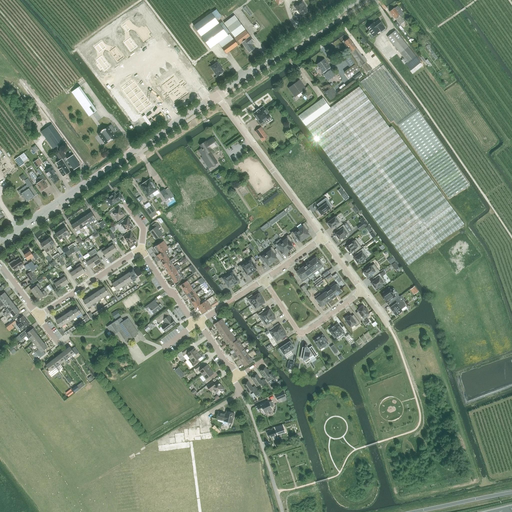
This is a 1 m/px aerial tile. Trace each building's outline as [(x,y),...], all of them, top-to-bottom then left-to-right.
[(306,15),(306,14),(309,11),(305,6),(305,5),(303,1),(295,7),(302,16),(303,16),(304,16),(306,15)] [(390,12),(397,21),(395,23),(397,27),(405,22),(401,16),(404,14),(398,6),(395,9),(395,8),(390,12)] [(214,9),(218,17),(223,15),(218,7),(214,9)] [(212,13),(211,13),(194,26),(211,48),(228,35),(212,13)] [(224,23),(235,37),(245,29),(235,15),(224,23)] [(381,32),(385,28),(379,20),(375,23),(374,23),(367,28),(369,30),(368,31),(369,31),(372,35),(379,29),(381,32)] [(143,28),(137,32),(144,41),(149,37),(147,34),(149,32),(146,28),(144,29),(143,28)] [(254,49),(251,45),(255,42),(250,36),(246,30),(236,38),(240,44),(242,43),(249,52),(254,49)] [(404,30),(402,32),(404,35),(408,40),(410,39),(404,30)] [(387,37),(404,58),(402,60),(405,64),(406,64),(411,70),(421,63),(395,31),(387,37)] [(226,54),(230,51),(238,45),(234,39),(232,41),(229,36),(219,43),(226,54)] [(130,38),(124,43),(131,51),(137,47),(130,38)] [(356,61),(360,67),(362,66),(368,74),(372,70),(366,62),(367,61),(363,56),(362,57),(349,39),(344,42),(349,48),(348,49),(356,61)] [(117,48),(111,53),(117,62),(123,57),(117,48)] [(347,56),(351,64),(355,62),(351,54),(347,56)] [(430,70),(432,69),(430,67),(432,65),(428,59),(426,60),(422,56),(421,58),(430,70)] [(99,63),(97,65),(100,69),(102,68),(105,71),(110,67),(103,58),(98,62),(99,63)] [(328,81),(336,75),(325,59),(317,65),(324,73),(323,74),(328,81)] [(218,63),(211,67),(218,76),(222,73),(221,73),(223,71),(218,63)] [(384,64),(360,82),(391,123),(392,122),(394,121),(397,125),(400,129),(440,184),(450,198),(470,184),(461,171),(445,149),(423,118),(422,116),(418,110),(392,75),(384,64)] [(357,65),(345,73),(349,78),(361,70),(357,65)] [(174,76),(168,81),(174,89),(180,85),(179,83),(174,76)] [(129,85),(128,86),(132,90),(138,86),(134,81),(133,82),(131,84),(129,85)] [(168,81),(162,85),(167,92),(168,94),(174,89),(168,81)] [(297,95),(306,89),(300,81),(291,87),(297,95)] [(180,85),(174,89),(180,98),(186,93),(181,86),(180,85)] [(72,92),(89,116),(98,110),(80,86),(72,92)] [(123,90),(122,91),(126,95),(132,90),(128,86),(128,87),(126,88),(123,90)] [(138,86),(132,90),(135,95),(141,90),(138,86)] [(448,203),(435,184),(392,126),(390,128),(359,86),(330,108),(323,98),(299,116),(306,126),(381,228),(409,265),(465,224),(448,203)] [(325,93),(331,101),(338,95),(333,87),(325,93)] [(174,89),(168,94),(169,95),(174,102),(180,98),(174,89)] [(132,90),(126,95),(129,99),(135,95),(132,90)] [(141,90),(135,95),(139,99),(145,95),(141,90)] [(135,95),(129,99),(133,104),(139,99),(135,95)] [(145,95),(139,99),(142,103),(148,99),(145,95)] [(139,99),(133,104),(136,108),(142,103),(139,99)] [(148,99),(142,103),(145,108),(146,108),(148,107),(150,105),(151,104),(148,99)] [(142,103),(136,108),(140,113),(141,112),(143,110),(145,109),(145,108),(142,103)] [(270,117),(271,117),(263,107),(263,106),(259,109),(257,111),(253,114),(260,124),(267,120),(271,118),(270,117)] [(52,124),(41,132),(53,149),(64,141),(52,124)] [(101,132),(98,134),(105,144),(109,141),(112,139),(113,140),(117,137),(113,133),(115,131),(113,129),(114,129),(112,125),(109,127),(109,126),(106,129),(106,128),(104,130),(103,128),(102,128),(100,130),(99,130),(101,132)] [(262,141),(268,137),(260,128),(255,132),(262,141)] [(218,145),(213,138),(207,142),(206,141),(200,145),(206,154),(201,157),(209,169),(217,163),(210,152),(209,151),(218,145)] [(74,169),(80,165),(73,155),(67,159),(74,169)] [(19,156),(15,160),(19,165),(23,162),(19,156)] [(42,164),(39,159),(34,162),(38,167),(42,164)] [(61,159),(57,162),(61,168),(59,170),(63,176),(65,175),(65,176),(70,172),(66,165),(65,165),(61,159)] [(56,182),(60,179),(51,167),(45,171),(50,179),(51,178),(54,182),(53,183),(54,185),(57,183),(56,182)] [(37,184),(42,191),(48,187),(44,181),(46,179),(43,174),(37,178),(40,182),(37,184)] [(147,184),(153,193),(155,196),(160,193),(150,179),(146,182),(147,184),(146,184),(147,184)] [(153,193),(147,184),(146,184),(147,184),(146,182),(140,185),(140,186),(148,197),(153,193)] [(31,200),(33,198),(32,198),(38,194),(32,185),(24,191),(22,189),(18,191),(21,196),(22,195),(27,201),(30,199),(31,200)] [(119,200),(123,197),(119,193),(116,195),(114,193),(107,199),(112,205),(119,200)] [(322,215),(332,207),(326,198),(317,204),(320,208),(318,209),(318,210),(317,211),(320,214),(321,214),(322,215)] [(152,206),(146,210),(150,215),(155,211),(152,206)] [(118,220),(125,215),(119,207),(116,210),(114,207),(109,211),(111,213),(113,213),(118,220)] [(96,219),(92,212),(87,215),(94,226),(99,223),(96,219)] [(94,226),(87,215),(82,219),(86,226),(89,223),(92,227),(94,226)] [(276,216),(269,221),(272,225),(279,220),(276,216)] [(337,216),(333,219),(327,224),(330,228),(331,227),(331,228),(336,225),(337,228),(343,224),(337,216)] [(86,226),(82,219),(77,222),(81,229),(82,230),(84,233),(85,232),(85,231),(83,228),(86,226)] [(123,219),(118,223),(120,225),(121,224),(127,232),(134,227),(128,219),(125,221),(123,219)] [(104,220),(99,224),(102,229),(107,225),(104,220)] [(362,223),(357,227),(360,230),(364,227),(368,224),(365,221),(362,223)] [(81,229),(77,222),(72,225),(76,232),(79,230),(82,234),(84,233),(82,230),(81,229)] [(156,239),(163,235),(159,229),(161,227),(157,222),(151,226),(153,229),(150,232),(153,236),(153,235),(156,239)] [(267,223),(260,228),(263,231),(270,226),(267,223)] [(309,235),(306,230),(308,228),(304,223),(302,225),(303,227),(299,230),(305,238),(309,235)] [(349,232),(344,225),(338,229),(340,231),(336,234),(337,235),(336,236),(339,240),(342,238),(343,239),(346,237),(345,236),(349,232)] [(69,233),(70,233),(66,227),(61,230),(65,237),(67,235),(68,237),(71,235),(69,233)] [(60,240),(65,237),(61,230),(56,234),(60,240)] [(305,238),(299,230),(295,233),(293,231),(291,233),(295,238),(297,237),(300,241),(305,238)] [(134,242),(137,240),(131,232),(124,237),(130,245),(129,246),(131,249),(135,245),(134,242)] [(286,236),(281,240),(285,245),(288,249),(289,250),(293,247),(292,246),(292,244),(290,242),(292,240),(288,235),(286,236)] [(51,237),(46,241),(50,247),(53,245),(54,247),(57,246),(51,237)] [(88,238),(83,242),(88,248),(96,242),(93,238),(90,240),(88,238)] [(277,243),(274,245),(278,250),(281,249),(283,252),(284,253),(289,250),(288,249),(285,245),(281,240),(281,239),(276,242),(277,243)] [(362,248),(356,240),(352,243),(350,241),(347,243),(349,245),(345,248),(348,252),(349,251),(350,252),(354,249),(356,252),(362,248)] [(50,247),(46,241),(41,244),(47,252),(49,251),(48,248),(50,247)] [(164,241),(159,244),(164,251),(168,249),(168,248),(164,241)] [(112,254),(118,251),(114,245),(114,244),(113,242),(109,245),(110,247),(108,248),(112,254)] [(159,254),(164,251),(159,244),(155,247),(159,254)] [(57,249),(60,252),(52,257),(54,259),(62,254),(64,253),(60,247),(57,249)] [(112,254),(108,248),(106,249),(105,247),(101,250),(102,252),(103,252),(107,258),(112,254)] [(276,252),(272,247),(265,252),(273,262),(277,259),(274,254),(276,252)] [(368,256),(362,248),(357,253),(358,255),(354,258),(355,259),(354,260),(357,264),(361,262),(362,263),(365,261),(364,259),(368,256)] [(96,265),(101,261),(97,255),(98,255),(97,253),(98,252),(95,249),(88,253),(92,259),(96,265)] [(160,260),(167,255),(170,254),(169,252),(169,251),(168,249),(164,251),(159,254),(157,256),(160,260)] [(30,251),(25,255),(28,260),(34,256),(36,260),(38,258),(34,253),(33,254),(30,251)] [(273,262),(265,252),(258,257),(262,262),(265,260),(268,265),(273,262)] [(63,258),(66,256),(64,254),(57,258),(62,265),(65,264),(61,258),(60,258),(62,257),(63,258)] [(171,257),(169,258),(167,255),(160,260),(163,265),(172,259),(171,257)] [(252,257),(245,261),(253,273),(257,271),(256,269),(257,269),(254,264),(256,262),(252,257)] [(13,261),(9,264),(13,269),(13,268),(15,271),(24,265),(19,258),(14,262),(13,261)] [(44,264),(41,258),(33,263),(32,261),(28,264),(30,268),(32,271),(44,264)] [(96,265),(92,259),(90,260),(89,258),(85,260),(86,263),(87,262),(91,268),(96,265)] [(175,260),(174,258),(172,259),(163,265),(166,269),(173,264),(172,262),(175,260)] [(312,262),(318,270),(323,267),(322,265),(323,264),(320,260),(319,261),(316,258),(312,260),(313,261),(312,262)] [(253,273),(245,261),(238,266),(242,272),(244,270),(248,275),(248,274),(249,275),(253,273)] [(313,274),(318,270),(312,262),(310,263),(310,262),(306,265),(312,272),(313,274)] [(80,275),(85,272),(81,266),(82,265),(81,263),(77,266),(78,268),(76,269),(80,275)] [(175,267),(173,264),(166,269),(169,274),(179,267),(180,267),(178,265),(175,267)] [(366,270),(363,272),(366,277),(367,276),(368,277),(372,274),(373,277),(380,272),(377,267),(374,264),(371,266),(369,268),(368,266),(365,268),(366,270)] [(307,276),(312,272),(306,265),(303,268),(302,269),(307,276)] [(181,269),(179,267),(169,274),(172,278),(179,273),(178,271),(181,269)] [(80,275),(76,269),(74,271),(72,268),(69,271),(70,273),(71,273),(75,279),(80,275)] [(227,274),(234,285),(238,283),(237,282),(238,281),(235,276),(238,275),(234,269),(227,274)] [(308,278),(307,276),(302,269),(301,270),(300,269),(297,272),(299,276),(298,276),(301,280),(302,279),(303,281),(308,278)] [(133,280),(134,282),(136,281),(134,279),(138,277),(137,275),(135,272),(133,270),(128,273),(133,280)] [(373,284),(372,285),(375,289),(378,287),(380,288),(382,286),(381,284),(385,281),(382,276),(385,274),(383,271),(380,274),(380,273),(374,278),(376,280),(372,283),(373,284)] [(31,281),(35,278),(31,272),(27,275),(31,281)] [(181,272),(179,273),(172,278),(173,281),(173,282),(173,283),(174,283),(175,283),(177,281),(179,283),(186,279),(181,272)] [(128,273),(123,277),(127,284),(133,280),(128,273)] [(64,286),(69,283),(65,276),(66,276),(65,274),(61,276),(62,278),(60,280),(64,286)] [(234,285),(227,274),(220,278),(223,284),(226,282),(229,287),(230,287),(231,288),(234,285)] [(124,285),(127,284),(123,277),(118,280),(122,287),(123,289),(126,287),(124,285)] [(64,286),(60,280),(58,281),(56,279),(52,282),(54,284),(55,283),(59,290),(64,286)] [(122,287),(118,280),(112,284),(118,292),(120,291),(119,289),(122,287)] [(183,290),(191,285),(188,280),(180,285),(183,290)] [(35,295),(41,290),(39,289),(41,287),(38,283),(36,285),(37,286),(31,290),(35,295)] [(330,286),(336,295),(337,294),(338,295),(341,292),(339,288),(340,288),(337,284),(336,285),(335,283),(330,286)] [(186,295),(194,290),(192,287),(194,286),(193,284),(191,285),(183,290),(186,295)] [(335,296),(336,295),(330,286),(325,290),(326,292),(332,299),(335,296)] [(383,293),(381,294),(387,301),(390,299),(392,302),(400,295),(398,292),(395,294),(389,286),(382,292),(383,293)] [(105,287),(99,291),(104,297),(105,299),(107,298),(106,296),(109,294),(105,287)] [(45,296),(47,295),(44,291),(42,292),(41,290),(35,295),(39,300),(45,296)] [(189,299),(197,294),(194,290),(186,295),(189,299)] [(104,297),(99,291),(94,294),(98,301),(99,301),(100,302),(102,301),(101,299),(104,297)] [(328,302),(332,299),(326,292),(321,295),(326,302),(327,301),(328,302)] [(3,302),(9,297),(5,293),(0,296),(0,298),(1,300),(3,302)] [(325,303),(326,302),(321,295),(320,293),(314,297),(316,299),(315,300),(318,304),(319,303),(322,306),(325,304),(325,303)] [(98,301),(94,294),(89,297),(93,304),(94,306),(97,304),(96,303),(98,301)] [(192,304),(200,299),(197,294),(189,299),(192,304)] [(251,305),(262,298),(262,297),(260,294),(259,294),(254,297),(252,294),(246,298),(251,305)] [(6,307),(13,302),(9,297),(3,302),(4,304),(6,307)] [(89,297),(84,301),(89,309),(91,308),(90,306),(93,304),(89,297)] [(113,301),(108,304),(110,306),(117,301),(114,297),(112,299),(113,301)] [(156,302),(158,301),(157,298),(145,307),(147,310),(150,308),(154,313),(163,306),(161,303),(159,305),(156,302)] [(262,298),(251,305),(256,312),(261,308),(260,306),(265,303),(264,302),(265,301),(262,298)] [(401,309),(406,306),(402,301),(401,302),(398,298),(391,303),(392,306),(390,308),(396,316),(403,311),(402,311),(401,309)] [(202,303),(206,301),(205,299),(202,302),(200,299),(192,304),(195,308),(198,307),(202,303)] [(202,303),(207,311),(211,308),(207,300),(206,301),(202,303)] [(5,315),(16,307),(13,302),(6,307),(8,309),(6,310),(6,311),(4,313),(5,315)] [(202,314),(207,311),(202,303),(198,307),(202,314)] [(359,311),(356,313),(365,325),(369,322),(367,318),(365,316),(369,314),(367,312),(368,311),(366,308),(365,309),(362,305),(358,308),(359,309),(358,310),(359,311)] [(20,312),(16,307),(5,315),(7,317),(12,313),(14,316),(12,317),(14,320),(20,315),(18,313),(20,312)] [(72,310),(76,317),(82,314),(77,307),(72,310)] [(73,319),(76,317),(72,310),(66,314),(71,321),(71,320),(72,322),(74,321),(73,319)] [(262,321),(273,314),(271,310),(270,311),(269,310),(264,313),(263,310),(257,314),(262,321)] [(91,319),(99,313),(98,311),(92,315),(90,312),(87,314),(91,319)] [(166,311),(156,319),(159,324),(164,320),(166,323),(162,327),(160,328),(160,330),(161,331),(163,331),(164,330),(166,332),(176,324),(172,319),(169,316),(170,316),(166,311)] [(66,314),(61,317),(66,324),(71,321),(66,314)] [(273,314),(262,321),(266,328),(272,325),(270,322),(275,319),(275,318),(275,317),(273,314)] [(85,319),(80,323),(81,325),(89,320),(86,315),(83,317),(85,319)] [(351,315),(349,316),(349,315),(344,318),(347,322),(346,323),(348,326),(349,325),(351,327),(354,325),(356,327),(360,323),(354,315),(351,316),(351,315)] [(19,322),(17,324),(21,330),(29,324),(23,316),(18,320),(19,322)] [(61,327),(66,324),(61,317),(56,321),(61,327)] [(113,335),(119,331),(126,342),(133,337),(133,338),(135,337),(137,336),(138,335),(137,334),(139,334),(128,318),(124,321),(121,318),(107,327),(113,335)] [(218,329),(226,324),(222,319),(214,324),(218,329)] [(6,326),(7,329),(8,328),(11,325),(12,325),(16,322),(14,320),(10,323),(6,326)] [(334,326),(332,327),(332,328),(329,330),(336,340),(345,334),(338,323),(334,326)] [(221,334),(229,329),(226,324),(218,329),(221,334)] [(272,337),(284,330),(281,326),(281,327),(280,326),(275,329),(273,327),(264,333),(266,335),(270,333),(272,337)] [(19,335),(22,339),(24,338),(26,341),(27,341),(29,339),(30,338),(36,333),(37,333),(38,333),(37,332),(35,330),(34,330),(33,328),(32,329),(30,327),(19,335)] [(224,339),(232,334),(229,329),(221,334),(224,339)] [(284,330),(272,337),(277,344),(283,341),(281,338),(286,335),(285,334),(286,334),(284,330)] [(36,333),(30,338),(34,343),(40,338),(37,333),(36,333)] [(227,344),(229,342),(234,339),(235,338),(232,334),(224,339),(227,344)] [(319,337),(317,338),(314,341),(320,349),(329,343),(323,335),(319,337)] [(40,338),(34,343),(38,348),(38,347),(44,343),(40,338)] [(234,339),(229,342),(231,345),(230,345),(234,350),(242,345),(238,340),(236,342),(234,339)] [(280,348),(287,358),(292,355),(289,351),(294,348),(290,341),(280,348)] [(44,343),(38,347),(42,352),(48,348),(44,343)] [(237,355),(245,350),(242,345),(234,350),(237,355)] [(307,346),(305,347),(303,347),(300,358),(303,359),(306,363),(311,360),(309,357),(312,355),(314,358),(318,355),(312,346),(308,348),(307,346)] [(70,347),(65,350),(70,357),(73,360),(75,359),(72,355),(75,353),(76,355),(79,352),(75,347),(72,349),(70,347)] [(187,361),(198,352),(195,348),(190,352),(188,349),(183,353),(185,356),(184,356),(187,361)] [(70,357),(65,350),(60,354),(65,360),(68,364),(70,363),(67,359),(70,357)] [(237,355),(232,358),(233,360),(238,356),(240,360),(248,354),(245,350),(237,355)] [(198,352),(187,361),(186,362),(191,368),(198,363),(196,361),(201,357),(198,352)] [(65,360),(60,354),(56,358),(61,364),(63,368),(65,366),(62,363),(65,360)] [(248,354),(240,360),(243,364),(244,364),(245,367),(254,361),(252,358),(251,359),(248,354)] [(56,358),(51,361),(59,371),(61,370),(58,366),(61,364),(56,358)] [(50,370),(47,371),(52,377),(59,371),(51,361),(46,365),(50,370)] [(202,375),(210,369),(207,365),(202,368),(200,366),(195,370),(197,372),(199,371),(202,375)] [(263,369),(260,371),(266,379),(268,382),(271,380),(276,377),(272,372),(270,374),(266,367),(265,368),(264,366),(262,368),(263,369)] [(210,369),(202,375),(200,377),(203,381),(204,381),(206,383),(211,379),(209,377),(214,373),(210,369)] [(263,387),(267,384),(264,379),(261,381),(257,374),(251,378),(257,386),(261,384),(263,387)] [(217,394),(224,389),(218,381),(215,384),(213,382),(207,386),(210,390),(212,388),(217,394)] [(248,381),(243,385),(248,393),(252,391),(256,396),(260,393),(255,386),(252,387),(248,381)] [(278,400),(287,396),(284,390),(275,394),(278,400)] [(271,407),(274,406),(271,401),(264,404),(263,403),(257,406),(259,412),(263,410),(265,413),(272,409),(271,407)] [(224,413),(218,412),(216,418),(224,420),(224,421),(232,423),(234,413),(226,411),(226,414),(224,414),(224,413)] [(159,443),(160,449),(191,446),(192,441),(194,441),(194,439),(198,440),(198,438),(202,438),(203,434),(212,433),(212,430),(204,429),(201,429),(201,424),(184,426),(185,430),(176,431),(175,434),(170,435),(171,441),(159,443)] [(269,438),(273,437),(274,439),(278,438),(277,435),(276,435),(282,433),(280,426),(276,427),(277,429),(267,432),(269,438)]
